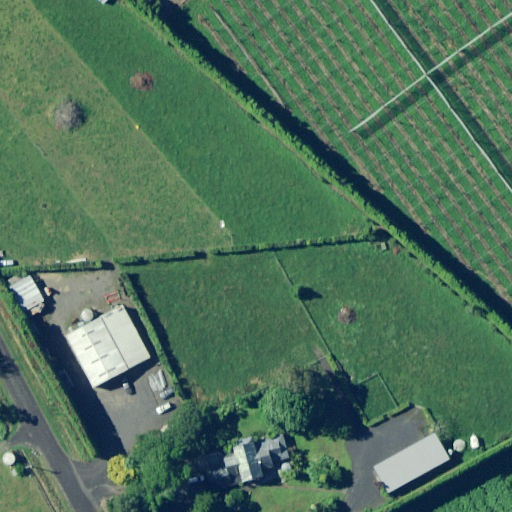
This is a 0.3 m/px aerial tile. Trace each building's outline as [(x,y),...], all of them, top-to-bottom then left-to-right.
[(46,307),(28,271),(4,283),(23,319),(46,307)] [(151,358),(124,306),(67,336),(94,388),(151,358)] [(449,460),(435,434),(374,468),(388,493),(449,460)] [(276,466),(275,462),(287,460),(284,447),(273,449),(271,441),(257,444),(256,437),(232,442),(235,457),(223,460),(224,466),(207,469),(212,490),(265,479),(263,469),(276,466)] [(466,448),(467,446),(466,443),(465,441),(464,439),(462,438),(459,438),(457,438),(454,439),(453,441),(451,443),(451,445),(451,448),(452,450),(454,452),(456,453),(458,453),(461,453),(463,452),(465,450),(466,448)]
